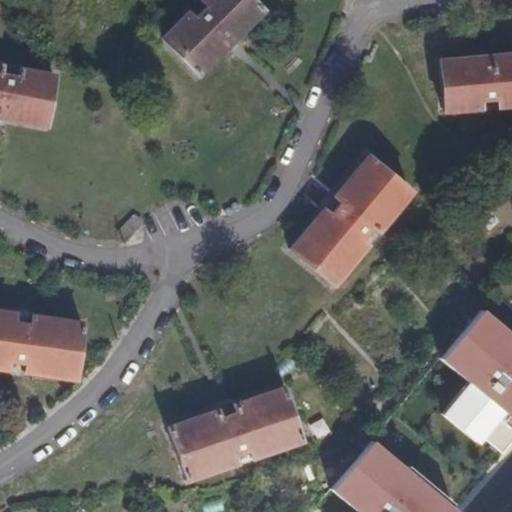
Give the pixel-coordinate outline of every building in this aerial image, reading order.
[(198,73),(261,8),(252,0),(201,0),(207,6),(194,19),(188,12),(163,38),(198,73)] [(511,103),(511,53),(440,61),(445,110),(480,106),(480,99),(498,97),(499,105),(511,103)] [(0,115),(46,125),(55,75),(20,69),(18,77),(0,73),(2,66),(0,65),(0,115)] [(378,230),(411,191),(370,155),(336,195),(344,201),(332,214),(325,208),(292,247),(334,283),(367,244),(360,238),(372,224),(378,230)] [(125,238),(141,222),(133,214),(117,230),(125,238)] [(465,325),(492,293),(485,286),(457,319),(465,325)] [(14,322),(15,313),(0,310),(0,366),(8,367),(9,358),(26,361),(25,369),(76,376),(84,322),(33,315),(32,324),(14,322)] [(434,362),(455,336),(447,330),(426,355),(434,362)] [(218,409),(169,426),(187,477),(236,461),(233,452),(250,447),(253,455),(301,439),(284,387),(235,403),(238,411),(221,417),(218,409)] [(391,413),(406,395),(398,389),(383,407),(391,413)] [(397,448),(428,425),(410,401),(379,424),(397,448)] [(337,478),(369,439),(360,432),(338,458),(341,460),(331,473),(337,478)]
